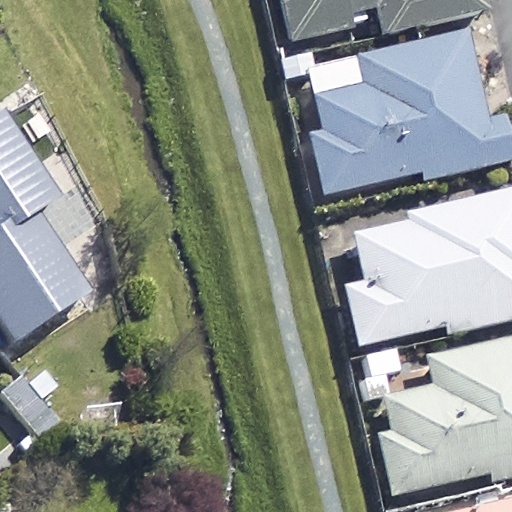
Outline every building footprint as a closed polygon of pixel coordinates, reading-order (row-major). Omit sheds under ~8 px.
[(274,0),(284,54),(362,39),(363,47),(481,24),(476,0),(274,0)] [(473,112),(460,46),(294,80),(320,209),(496,173),(483,110),(473,112)] [(52,212),(0,131),(0,341),(9,355),(83,307),(31,226),(52,212)] [(359,293),(344,296),(355,356),(511,326),(511,204),(397,227),(399,233),(349,242),(359,293)] [(511,349),(421,365),(427,402),(369,412),(384,504),(511,481),(511,349)]
